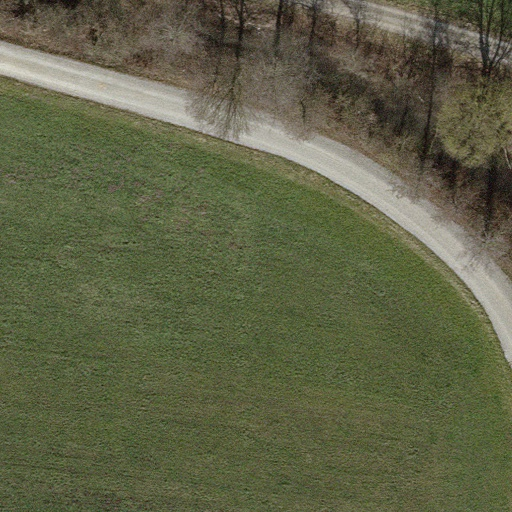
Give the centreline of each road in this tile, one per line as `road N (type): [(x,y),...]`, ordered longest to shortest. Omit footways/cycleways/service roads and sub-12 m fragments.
road 1 (track): [(0,56),(277,139),(400,209),(511,315)]
road 2 (track): [(511,57),(308,0)]
